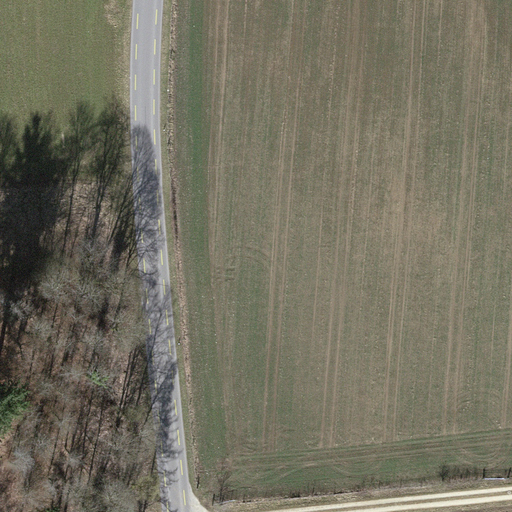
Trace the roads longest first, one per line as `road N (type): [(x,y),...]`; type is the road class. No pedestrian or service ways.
road 1 (primary): [(177,511),(150,205),(150,0)]
road 2 (track): [(511,493),(332,511)]
